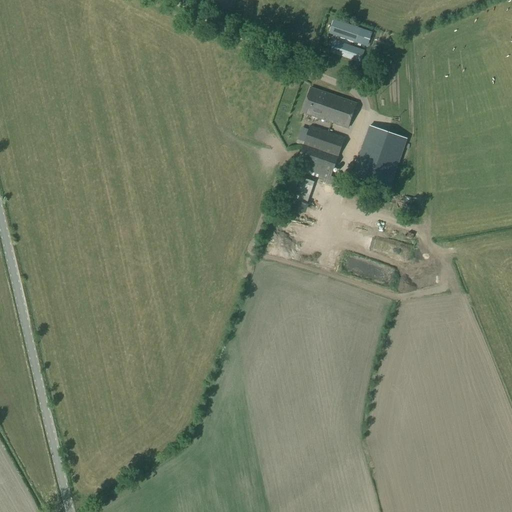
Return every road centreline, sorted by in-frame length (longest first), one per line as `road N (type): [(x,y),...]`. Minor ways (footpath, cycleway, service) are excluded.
road 1 (unclassified): [(68,511),(0,217)]
road 2 (unclassified): [(329,88),(163,0)]
